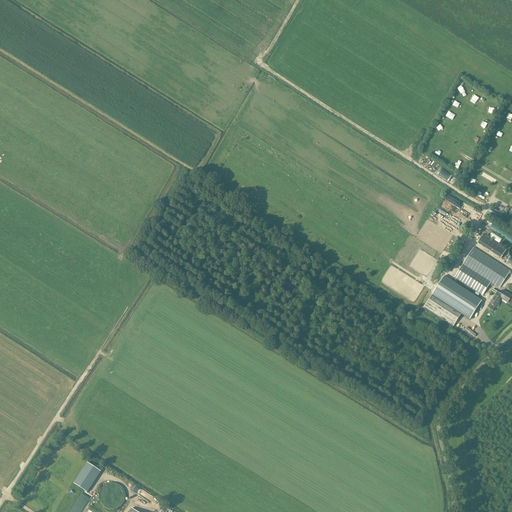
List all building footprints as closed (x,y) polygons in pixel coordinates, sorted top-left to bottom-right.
[(440,168),(436,175),(449,182),(452,175),(440,168)] [(489,237),(500,243),(503,239),(492,233),(489,237)] [(477,243),(501,258),(506,250),(482,234),(477,243)] [(511,271),(474,247),(455,278),(483,296),(491,283),(499,288),(511,271)] [(424,308),(453,327),(461,314),(470,320),(482,302),(443,277),(424,308)] [(502,290),(500,294),(497,292),(490,303),(496,308),(502,299),(508,303),(511,296),(502,290)] [(74,484),(87,492),(101,471),(87,463),(74,484)] [(112,510),(113,510),(114,510),(115,509),(116,509),(118,509),(119,508),(120,507),(121,506),(122,505),(123,504),(123,503),(124,502),(124,501),(125,500),(125,499),(125,498),(125,497),(125,496),(125,495),(125,493),(125,492),(124,491),(124,490),(123,489),(122,488),(122,487),(121,487),(120,486),(119,485),(118,485),(117,484),(116,484),(115,484),(114,483),(112,483),(111,483),(110,484),(109,484),(108,484),(107,485),(106,485),(105,486),(104,486),(103,487),(102,488),(102,489),(101,490),(100,491),(100,492),(100,493),(99,494),(99,495),(99,496),(99,498),(99,499),(99,500),(100,501),(100,502),(101,503),(101,504),(102,505),(103,506),(104,507),(105,507),(105,508),(106,508),(108,509),(109,509),(110,509),(111,510),(112,510)]
